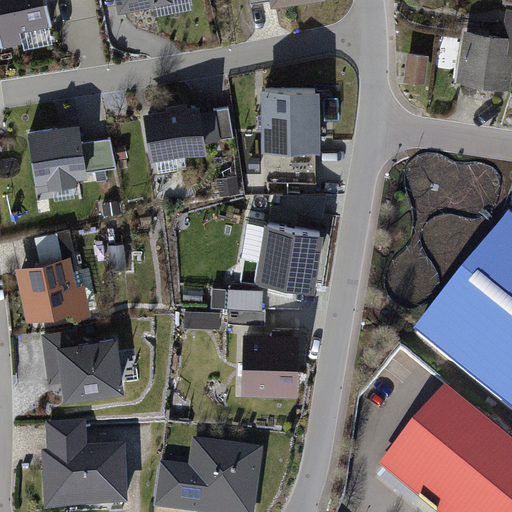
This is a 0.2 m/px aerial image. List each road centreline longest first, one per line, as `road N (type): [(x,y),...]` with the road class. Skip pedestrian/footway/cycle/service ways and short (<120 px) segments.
road 1 (residential): [(299,511),(332,433),(378,179),(375,31)]
road 2 (residential): [(375,31),(0,93)]
road 3 (residential): [(0,365),(4,511)]
